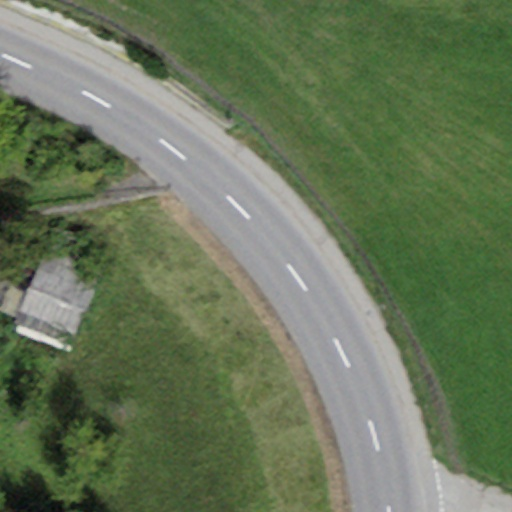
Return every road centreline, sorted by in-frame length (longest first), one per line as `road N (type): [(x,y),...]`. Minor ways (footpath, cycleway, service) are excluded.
road 1 (tertiary): [(0,56),(139,124),(246,214),(342,354),(388,479),(387,511)]
road 2 (track): [(388,479),(511,509)]
